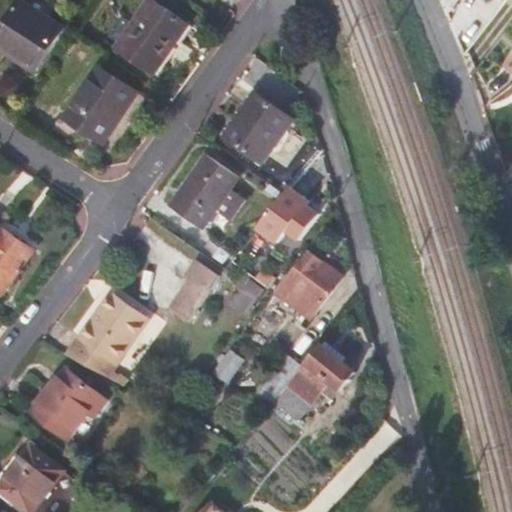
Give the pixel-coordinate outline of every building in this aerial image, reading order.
[(157,73),(190,24),(154,0),(150,0),(118,47),(157,73)] [(66,30),(24,3),(0,37),(0,49),(12,58),(14,54),(40,70),(66,30)] [(142,94),(102,66),(68,116),(108,143),(142,94)] [(297,120),(258,93),(228,137),(267,164),(297,120)] [(175,210),(207,232),(218,217),(236,192),(244,181),(211,158),(175,210)] [(234,229),(252,203),(236,192),(218,217),(234,229)] [(321,213),(295,194),(274,222),(281,228),(279,230),(284,234),(289,228),(302,238),(321,213)] [(35,252),(0,224),(0,293),(2,294),(35,252)] [(345,277),(310,251),(281,290),(316,316),(345,277)] [(187,289),(168,318),(187,331),(221,278),(198,264),(183,287),(187,289)] [(264,289),(253,282),(235,307),(245,314),(264,289)] [(115,294),(69,356),(111,379),(115,373),(153,320),(115,294)] [(302,369),(304,367),(291,357),(258,396),(275,400),(298,420),(323,390),(333,379),(343,388),(358,371),(326,344),(303,369),(302,369)] [(108,402),(66,369),(33,412),(70,440),(91,413),(96,416),(108,402)] [(115,373),(111,379),(118,383),(122,377),(115,373)] [(122,377),(118,383),(128,388),(131,382),(122,377)] [(333,379),(323,390),(334,399),(343,388),(333,379)] [(36,511),(69,472),(36,446),(2,488),(31,511),(36,511)] [(305,493),(304,480),(280,482),(281,495),(305,493)] [(222,511),(213,503),(205,511),(222,511)]
